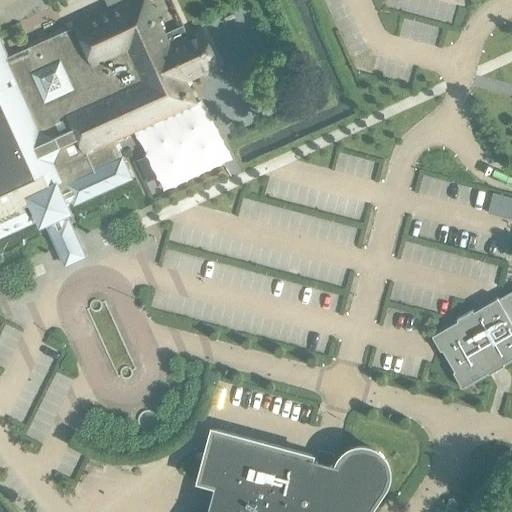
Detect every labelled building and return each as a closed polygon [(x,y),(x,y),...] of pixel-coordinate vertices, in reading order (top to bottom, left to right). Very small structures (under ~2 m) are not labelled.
[(170,45),(149,0),(134,0),(66,31),(7,57),(0,42),(0,236),(32,222),(32,220),(38,217),(41,224),(49,221),(56,237),(70,231),(63,215),(70,211),(67,204),(73,201),(75,204),(131,179),(114,141),(196,104),(186,81),(218,67),(202,31),(170,45)] [(10,47),(17,44),(14,37),(7,41),(10,47)] [(488,211),(487,213),(511,219),(511,197),(493,192),(488,211)] [(511,292),(499,300),(498,299),(474,312),(473,311),(457,320),(459,322),(433,337),(441,351),(443,350),(454,369),(452,370),(462,388),(488,373),(489,374),(497,370),(505,366),(504,364),(511,359),(511,292)] [(334,467),(210,434),(196,485),(211,489),(205,511),(368,511),(381,494),(385,487),(386,482),(386,475),(385,468),(384,465),(381,460),(376,456),(369,452),(363,451),(357,451),(352,451),(347,453),(342,455),(338,460),(334,467)]
